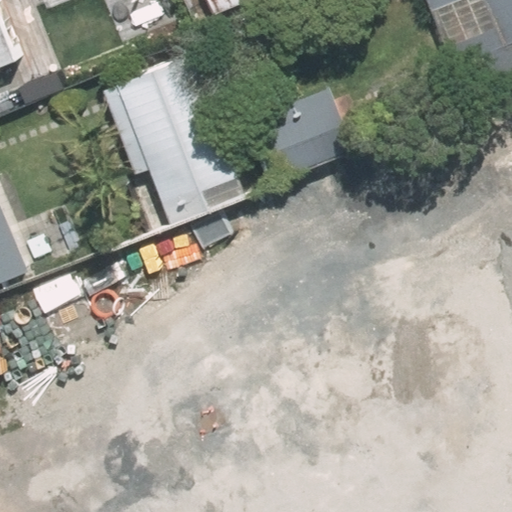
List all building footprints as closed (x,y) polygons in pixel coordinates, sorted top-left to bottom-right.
[(8,0),(0,0),(0,67),(30,55),(8,0)] [(217,0),(222,15),(270,0),(217,0)] [(511,0),(439,0),(480,100),(511,88),(511,0)] [(200,52),(128,78),(175,206),(247,180),(200,52)] [(368,140),(345,83),(263,117),(287,173),(368,140)] [(0,145),(0,280),(43,265),(0,145)] [(511,186),(493,194),(511,241),(511,186)] [(354,386),(374,440),(400,511),(511,511),(511,436),(456,285),(392,312),(411,365),(354,386)] [(28,304),(0,315),(0,492),(4,491),(0,480),(0,412),(61,389),(28,304)]
